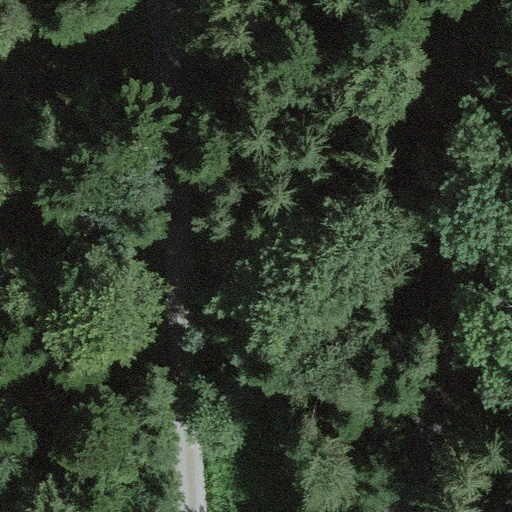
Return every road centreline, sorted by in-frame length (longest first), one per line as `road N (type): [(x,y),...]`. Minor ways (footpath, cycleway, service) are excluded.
road 1 (unclassified): [(158,0),(202,511)]
road 2 (track): [(511,216),(395,511)]
